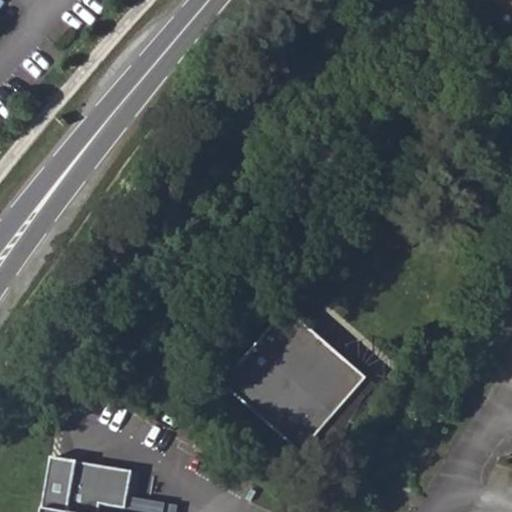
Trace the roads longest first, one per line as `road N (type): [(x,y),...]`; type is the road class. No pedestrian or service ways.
road 1 (secondary): [(0,284),(159,57)]
road 2 (secondary): [(159,57),(0,239)]
